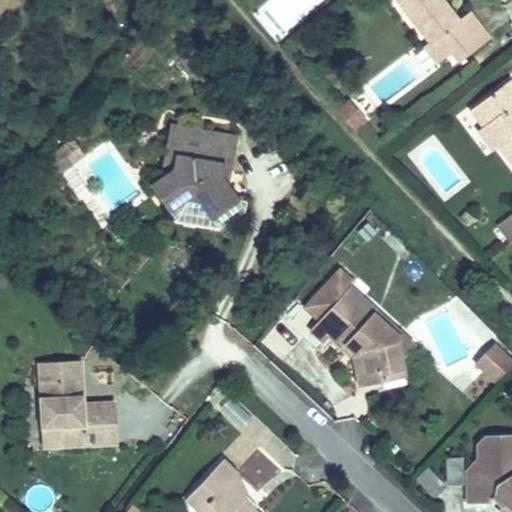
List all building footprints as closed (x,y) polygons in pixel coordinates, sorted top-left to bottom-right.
[(491,37),(471,11),(460,19),(446,1),(442,4),(439,0),(397,0),(429,42),(430,43),(440,36),(452,53),(459,62),(491,37)] [(452,53),(440,36),(430,43),(429,42),(424,46),(437,63),(452,53)] [(218,65),(201,46),(186,60),(203,78),(218,65)] [(511,79),(470,110),(483,127),(483,128),(487,124),(501,143),(497,146),(498,147),(511,165),(511,79)] [(346,99),(333,112),(355,133),(368,120),(346,99)] [(171,123),(169,133),(204,139),(206,129),(171,123)] [(501,143),(487,124),(483,128),(483,127),(477,130),(493,151),(498,147),(497,146),(501,143)] [(169,133),(165,153),(176,154),(174,168),(160,177),(152,183),(177,220),(221,228),(244,212),(247,200),(239,198),(229,184),(224,176),(226,163),(233,164),(239,135),(206,129),(204,139),(169,133)] [(75,140),(49,158),(58,171),(84,153),(75,140)] [(176,154),(165,153),(160,177),(174,168),(176,154)] [(224,176),(229,184),(233,164),(226,163),(224,176)] [(467,224),(473,218),(466,210),(459,217),(467,224)] [(510,243),(511,240),(511,216),(498,227),(510,243)] [(340,269),(330,280),(344,293),(349,287),(354,282),(340,269)] [(412,345),(349,287),(344,293),(330,280),(305,307),(319,320),(311,329),(324,342),(330,335),(343,347),(344,347),(347,344),(356,353),(354,356),(360,387),(384,382),(382,375),(402,371),(400,360),(412,345)] [(356,353),(347,344),(344,347),(354,356),(356,353)] [(511,361),(494,345),(485,354),(493,361),(484,370),(495,381),(511,362),(511,361)] [(493,361),(485,354),(476,363),(484,370),(493,361)] [(78,398),(83,398),(81,362),(40,364),(43,426),(60,425),(61,445),(116,442),(114,403),(83,404),(83,403),(79,404),(78,398)] [(404,378),(402,371),(382,375),(384,382),(404,378)] [(61,445),(60,425),(43,426),(45,446),(61,445)] [(489,502),(494,498),(502,506),(499,509),(502,511),(511,511),(511,436),(485,437),(478,444),(479,472),(475,471),(475,463),(473,463),(467,469),(468,503),(489,502)] [(188,498),(201,511),(209,502),(219,511),(256,511),(255,510),(252,511),(250,511),(241,503),(244,500),(248,497),(230,480),(237,472),(224,460),(188,498)] [(244,500),(241,503),(250,511),(252,511),(255,510),(244,500)] [(219,511),(209,502),(201,511),(202,511),(219,511)]
